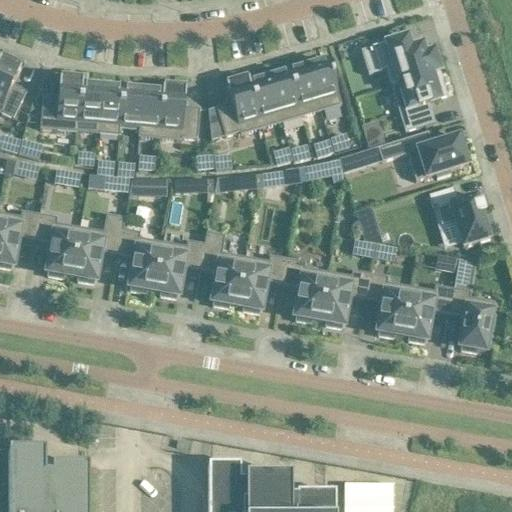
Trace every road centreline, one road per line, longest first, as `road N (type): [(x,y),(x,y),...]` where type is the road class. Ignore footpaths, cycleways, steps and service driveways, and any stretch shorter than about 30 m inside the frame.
road 1 (residential): [(511,423),(0,326)]
road 2 (residential): [(0,359),(511,455)]
road 3 (residential): [(0,0),(71,23),(190,33),(331,0)]
road 4 (residential): [(511,210),(448,0)]
